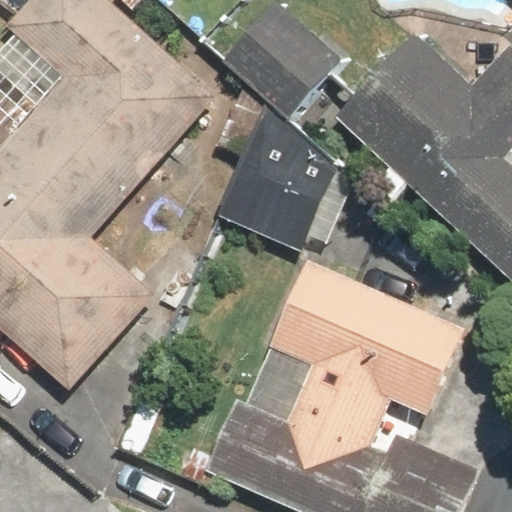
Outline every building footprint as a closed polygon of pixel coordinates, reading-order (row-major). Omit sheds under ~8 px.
[(109,0),(40,0),(19,27),(30,36),(0,70),(0,321),(90,397),(168,304),(102,248),(228,101),(109,0)] [(158,0),(125,0),(141,16),(158,0)] [(284,10),(235,63),(301,123),(349,71),(284,10)] [(426,41),(349,124),(511,272),(511,54),(511,55),(479,90),(426,41)] [(372,163),(271,122),(231,222),(332,263),(372,163)] [(480,334),(313,261),(220,474),(306,511),(470,511),(486,476),(428,451),(480,334)]
